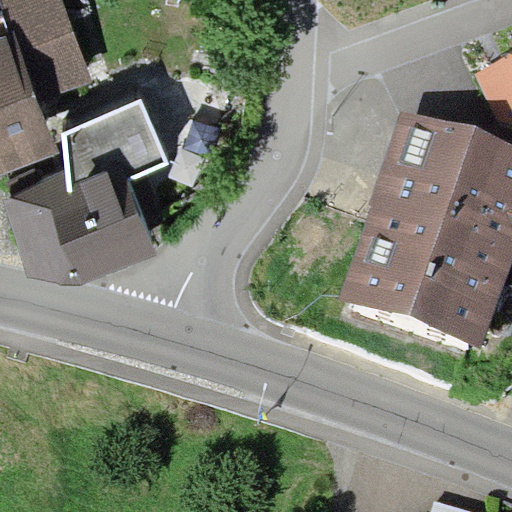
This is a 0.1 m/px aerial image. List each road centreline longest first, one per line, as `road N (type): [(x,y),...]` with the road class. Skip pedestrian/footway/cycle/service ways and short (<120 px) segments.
road 1 (tertiary): [(160,335),(376,402),(511,457)]
road 2 (residential): [(160,335),(169,301),(265,166),(287,76)]
road 3 (residential): [(287,76),(511,1)]
road 4 (tertiary): [(0,296),(160,335)]
